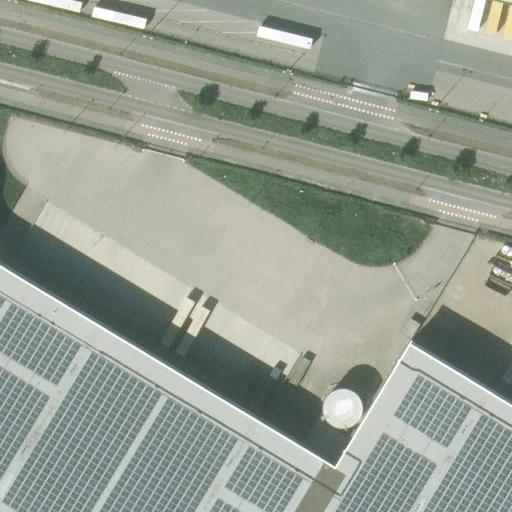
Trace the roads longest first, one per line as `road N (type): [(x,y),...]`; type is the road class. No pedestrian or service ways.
road 1 (tertiary): [(0,69),(511,202)]
road 2 (tertiary): [(511,166),(0,34)]
